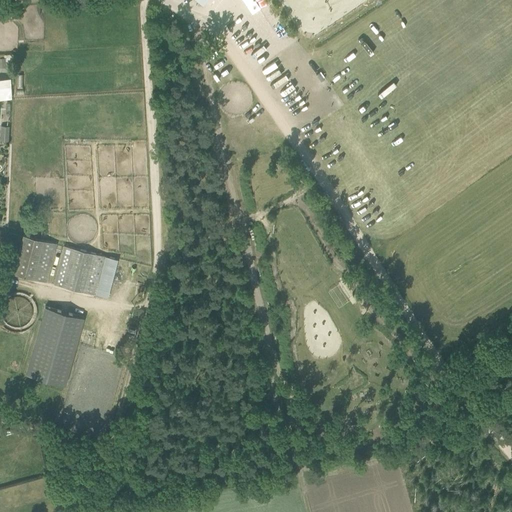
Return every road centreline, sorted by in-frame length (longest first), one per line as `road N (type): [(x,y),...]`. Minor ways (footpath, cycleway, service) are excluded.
road 1 (track): [(196,16),(511,446)]
road 2 (track): [(302,468),(236,216)]
road 3 (track): [(236,216),(196,16)]
road 4 (track): [(112,447),(147,332),(160,253)]
